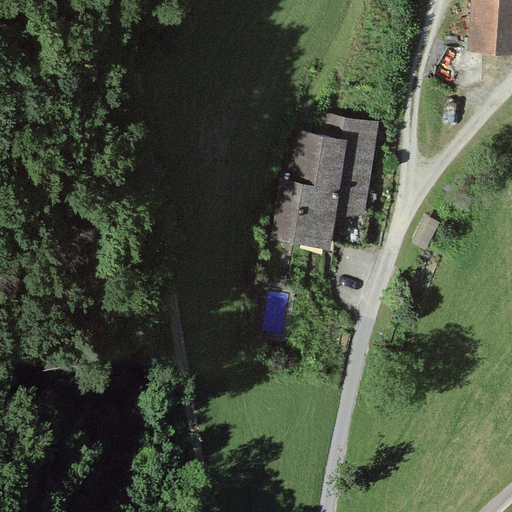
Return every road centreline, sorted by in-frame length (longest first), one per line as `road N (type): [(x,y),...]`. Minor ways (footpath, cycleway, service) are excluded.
road 1 (track): [(327,511),(354,369),(409,185),(415,98),(435,0)]
road 2 (track): [(203,511),(135,90),(134,0)]
road 3 (track): [(166,283),(102,511)]
road 4 (track): [(511,89),(409,185)]
